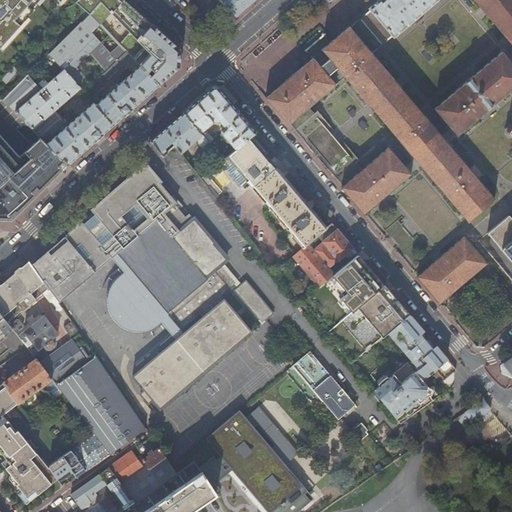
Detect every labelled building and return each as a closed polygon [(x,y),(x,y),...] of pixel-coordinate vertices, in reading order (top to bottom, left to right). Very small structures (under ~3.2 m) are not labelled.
[(0,0),(0,47),(32,11),(31,9),(35,4),(37,5),(41,0),(0,0)] [(40,91),(28,76),(2,101),(40,137),(68,165),(179,67),(179,50),(123,0),(77,0),(75,2),(89,15),(48,55),(63,71),(40,91)] [(214,19),(227,7),(220,0),(195,0),(213,18),(214,19)] [(220,0),(227,7),(236,18),(255,0),(220,0)] [(370,10),(363,16),(385,43),(392,37),(393,38),(417,18),(437,1),(436,0),(383,0),(382,1),(380,0),(379,0),(369,9),(370,10)] [(511,0),(472,0),(511,44),(510,45),(511,46),(511,0)] [(315,57),(337,83),(344,78),(345,78),(374,113),(401,90),(372,56),(372,55),(378,49),(355,23),(349,28),(348,27),(321,50),(322,51),(315,57)] [(511,64),(501,52),(433,109),(456,136),(511,89),(511,64)] [(288,125),(308,108),(337,83),(315,57),(280,86),(265,99),(288,125)] [(221,134),(234,150),(249,138),(255,133),(218,89),(210,89),(182,113),(200,134),(213,122),(218,122),(222,127),(220,129),(221,131),(221,134)] [(401,90),(374,113),(467,222),(494,200),(425,117),(424,117),(401,90)] [(361,170),(308,108),(288,125),(303,143),(307,140),(330,167),(326,170),(341,187),(361,170)] [(182,113),(150,141),(162,156),(166,153),(163,149),(170,143),(180,154),(196,140),(198,145),(203,151),(209,146),(208,144),(201,136),(200,134),(182,113)] [(206,132),(201,136),(208,144),(213,140),(206,132)] [(0,220),(11,221),(68,165),(40,137),(20,157),(0,134),(0,220)] [(227,156),(252,187),(274,169),(267,170),(249,138),(234,150),(227,156)] [(411,175),(388,148),(361,170),(341,187),(341,188),(364,215),(411,175)] [(224,211),(252,187),(227,156),(206,174),(210,178),(210,179),(221,192),(218,195),(221,199),(217,203),(224,211)] [(78,223),(77,224),(48,253),(47,251),(30,265),(57,303),(111,257),(123,272),(119,275),(116,278),(114,280),(112,283),(110,286),(109,289),(108,291),(107,294),(107,297),(107,300),(107,303),(107,306),(108,308),(108,311),(109,313),(111,316),(112,318),(113,320),(115,322),(117,324),(119,326),(121,327),(124,329),(127,330),(130,331),(134,332),(138,332),(142,331),(145,331),(149,330),(153,328),(156,326),(159,324),(161,322),(176,339),(132,376),(141,386),(139,388),(142,392),(140,393),(148,403),(152,399),(160,409),(251,332),(221,297),(236,283),(220,265),(227,259),(189,214),(185,217),(178,210),(182,207),(172,195),(170,197),(160,184),(162,182),(145,163),(90,210),(94,215),(83,224),(82,223),(82,224),(81,223),(80,223),(79,223),(78,223)] [(274,169),(252,187),(269,207),(303,247),(304,248),(308,245),(317,237),(326,229),(325,229),(282,176),(275,168),(274,169)] [(269,207),(252,187),(224,211),(241,230),(269,207)] [(511,219),(508,215),(487,234),(500,249),(511,263),(511,219)] [(386,229),(384,231),(388,235),(394,242),(400,248),(404,253),(416,243),(396,220),(386,229)] [(326,229),(317,237),(322,242),(336,230),(334,227),(331,224),(325,229),(326,229)] [(338,261),(346,254),(352,249),(336,230),(322,242),(322,243),(337,261),(338,261)] [(464,237),(416,277),(439,304),(487,264),(464,237)] [(312,250),(328,269),(337,261),(322,243),(312,250)] [(328,269),(312,250),(308,245),(304,248),(303,247),(292,257),(319,287),(332,276),(334,275),(328,269)] [(358,255),(352,249),(346,254),(349,258),(345,260),(348,263),(358,255)] [(379,289),(384,286),(358,255),(334,275),(332,276),(340,286),(346,294),(340,299),(351,313),(379,289)] [(28,261),(0,284),(0,313),(7,323),(21,311),(23,311),(29,306),(29,304),(41,293),(49,303),(51,302),(55,306),(55,310),(59,311),(61,309),(57,303),(30,265),(28,261)] [(245,281),(234,291),(261,323),(273,314),(245,281)] [(379,289),(405,319),(409,316),(392,295),(384,286),(379,289)] [(388,334),(405,319),(379,289),(361,304),(369,313),(364,317),(375,329),(379,326),(387,335),(388,334)] [(0,341),(5,337),(4,336),(13,330),(9,325),(7,323),(0,313),(0,341)] [(43,315),(17,335),(32,354),(43,345),(45,349),(49,349),(54,345),(54,342),(51,338),(57,334),(43,315)] [(405,319),(388,334),(418,369),(400,383),(393,375),(388,379),(387,377),(378,385),(379,387),(378,388),(381,391),(377,394),(374,391),(373,392),(400,424),(433,400),(428,395),(432,392),(426,385),(421,380),(425,377),(426,378),(447,360),(435,347),(431,350),(425,342),(419,335),(423,332),(409,316),(405,319)] [(17,319),(9,325),(13,330),(15,333),(23,327),(23,324),(19,319),(17,319)] [(70,340),(39,363),(51,378),(92,432),(109,454),(145,429),(93,355),(85,361),(70,340)] [(292,366),(338,420),(355,405),(309,351),(292,366)] [(511,356),(501,366),(502,373),(511,378),(511,356)] [(36,359),(2,383),(4,386),(17,403),(17,404),(51,378),(39,363),(36,359)] [(17,403),(4,386),(0,389),(0,452),(9,464),(6,467),(10,473),(3,478),(24,505),(57,480),(48,465),(42,459),(41,460),(17,429),(15,431),(10,426),(11,425),(2,415),(17,404),(17,403)] [(485,407),(483,404),(458,421),(461,425),(465,423),(467,420),(473,427),(485,416),(490,412),(485,407)] [(272,451),(285,466),(298,454),(259,407),(245,418),(255,431),(259,428),(276,448),(272,451)] [(197,511),(195,508),(216,494),(209,484),(225,470),(222,467),(226,463),(268,511),(298,511),(313,499),(285,466),(272,451),(255,431),(245,418),(239,411),(206,439),(221,456),(216,460),(213,456),(199,469),(194,462),(177,474),(133,503),(123,511),(120,511),(197,511)] [(361,426),(353,433),(360,442),(368,435),(361,426)] [(92,432),(70,449),(85,471),(109,454),(92,432)] [(158,448),(142,460),(146,465),(148,468),(164,457),(158,448)] [(70,449),(48,465),(57,480),(62,488),(85,471),(70,449)] [(131,451),(108,468),(119,484),(142,467),(131,451)] [(146,465),(142,467),(119,484),(133,503),(177,474),(164,457),(148,468),(146,465)] [(119,484),(108,468),(98,475),(123,511),(133,503),(119,484)] [(120,511),(123,511),(98,475),(70,495),(81,511),(120,511)]
